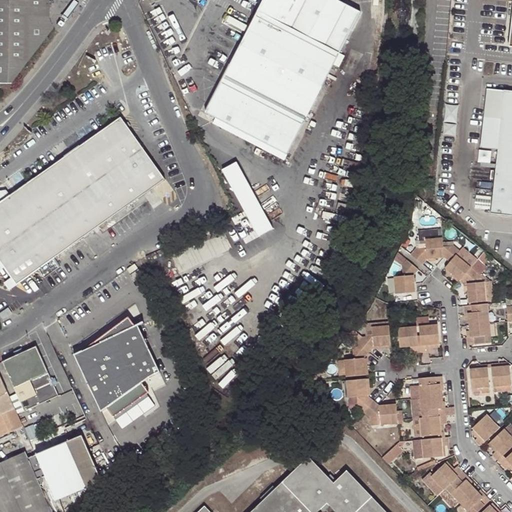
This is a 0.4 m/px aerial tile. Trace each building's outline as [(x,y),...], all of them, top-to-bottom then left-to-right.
[(48,0),(0,0),(0,84),(8,85),(53,30),(48,17),(48,0)] [(263,0),(205,112),(287,154),(339,53),(325,45),(346,6),(335,0),(263,0)] [(511,92),(488,90),(482,149),(499,150),(497,165),(497,169),(492,215),(511,217),(511,92)] [(0,260),(17,284),(164,179),(120,117),(0,202),(0,260)] [(256,239),(247,219),(236,224),(240,232),(242,231),(248,243),(256,239)] [(425,230),(425,239),(443,238),(442,228),(425,230)] [(444,257),(454,246),(444,246),(443,238),(425,239),(426,248),(416,249),(411,255),(423,265),(427,259),(444,257)] [(461,279),(472,267),(462,259),(465,255),(454,246),(444,257),(450,262),(445,268),(460,280),(461,279)] [(462,259),(472,267),(478,259),(468,251),(465,255),(462,259)] [(403,276),(394,277),(396,294),(415,292),(413,275),(418,269),(406,260),(402,265),(403,276)] [(483,277),(472,267),(461,279),(467,284),(469,302),(493,300),(492,281),(484,281),(483,277)] [(469,325),(489,323),(487,304),(464,306),(465,314),(468,313),(469,319),(469,325)] [(8,307),(0,312),(0,314),(3,319),(12,313),(8,307)] [(140,318),(75,350),(102,412),(162,370),(140,318)] [(489,323),(469,325),(470,330),(470,337),(467,337),(468,345),(491,343),(489,323)] [(430,351),(429,348),(429,344),(439,343),(438,325),(419,326),(421,352),(430,351)] [(362,337),(357,342),(369,352),(374,346),(390,345),(389,326),(372,327),(373,335),(362,337)] [(417,327),(398,328),(400,347),(410,346),(411,353),(419,353),(417,327)] [(353,359),(345,359),(346,375),(347,377),(366,375),(364,358),(369,352),(357,342),(349,335),(342,344),(348,348),(352,348),(353,359)] [(36,349),(2,364),(24,414),(58,398),(36,349)] [(224,354),(211,368),(221,377),(234,363),(224,354)] [(346,375),(345,359),(337,361),(339,375),(346,375)] [(499,367),(499,363),(491,364),(494,392),(502,391),(502,385),(510,385),(509,366),(499,367)] [(481,369),(476,369),(470,369),(472,389),(482,387),(482,391),(482,393),(490,392),(488,364),(480,364),(481,369)] [(0,436),(23,426),(0,376),(0,436)] [(420,386),(421,398),(440,396),(440,391),(439,384),(444,384),(443,376),(419,379),(420,386)] [(366,379),(347,381),(347,386),(348,398),(357,397),(358,408),(364,412),(374,399),(370,396),(367,396),(366,379)] [(323,380),(316,383),(319,389),(326,385),(323,380)] [(421,398),(420,386),(413,386),(411,399),(421,398)] [(422,417),(446,415),(446,407),(441,407),(441,401),(440,396),(421,398),(422,417)] [(357,397),(348,398),(349,409),(358,408),(357,397)] [(379,403),(374,399),(364,412),(370,417),(380,416),(381,424),(398,423),(396,406),(379,407),(379,403)] [(492,409),(487,414),(499,427),(505,422),(492,409)] [(499,427),(487,414),(473,427),(475,429),(480,435),(478,437),(475,440),(480,446),(499,427)] [(446,415),(422,417),(420,417),(422,436),(440,434),(439,424),(444,424),(447,423),(446,415)] [(380,416),(370,417),(371,425),(381,424),(380,416)] [(422,436),(420,417),(412,418),(414,436),(422,436)] [(504,454),(511,446),(511,436),(504,428),(490,441),(498,449),(492,454),(498,460),(504,454)] [(82,434),(26,459),(49,511),(72,511),(109,496),(82,434)] [(448,437),(445,437),(441,437),(422,440),(424,458),(442,456),(442,446),(449,445),(448,437)] [(511,452),(506,458),(501,463),(506,469),(509,466),(511,464),(511,452)] [(0,511),(49,511),(26,459),(24,453),(0,463),(0,511)] [(387,453),(382,457),(388,463),(394,457),(392,455),(391,456),(387,453)] [(501,463),(506,458),(504,454),(498,460),(501,463)] [(333,483),(308,458),(251,511),(209,511),(204,506),(198,511),(385,511),(347,471),(333,483)] [(444,490),(446,489),(463,472),(457,465),(452,471),(444,463),(431,476),(444,490)] [(468,477),(463,472),(446,489),(459,502),(473,488),(470,485),(465,480),(468,477)] [(473,481),(468,477),(465,480),(470,485),(473,481)] [(473,488),(459,502),(468,511),(477,511),(490,500),(486,495),(482,498),(477,492),(473,488)] [(482,498),(486,495),(481,489),(477,492),(482,498)] [(492,503),(490,505),(496,511),(497,511),(499,511),(492,503)]
